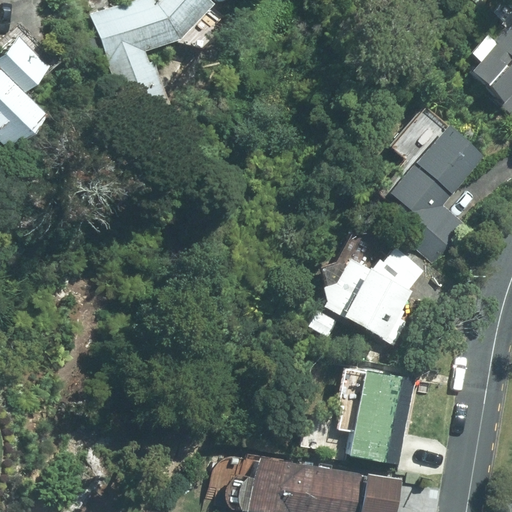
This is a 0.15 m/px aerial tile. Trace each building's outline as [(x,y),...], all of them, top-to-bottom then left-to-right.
[(204,2),(202,0),(114,0),(101,5),(136,112),(160,104),(142,47),(169,38),(204,2)] [(511,0),(499,0),(488,13),(504,27),(491,42),(481,33),(464,53),(473,61),(467,68),(500,98),(511,85),(511,0)] [(42,66),(7,32),(0,38),(0,148),(0,149),(36,111),(16,93),(42,66)] [(479,154),(419,102),(386,140),(407,159),(375,196),(432,246),(456,219),(437,203),(479,154)] [(395,308),(420,269),(359,230),(326,282),(321,278),(313,290),(321,295),(316,303),(386,348),(406,315),(395,308)] [(332,319),(310,306),(300,322),(323,335),(332,319)] [(380,461),(394,372),(339,364),(330,428),(347,430),(343,455),(380,461)] [(393,511),(395,473),(359,471),(269,454),(206,451),(203,506),(241,508),(240,511),(393,511)]
